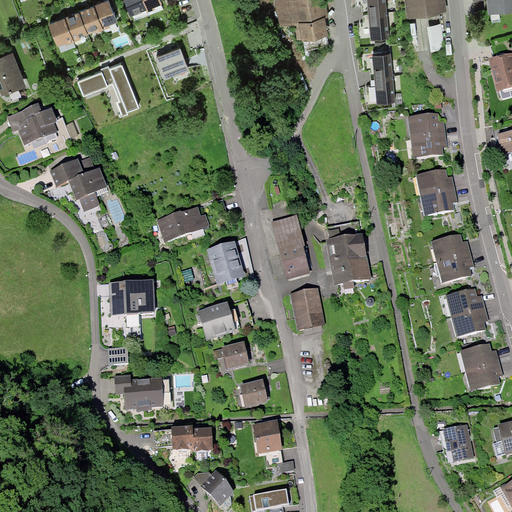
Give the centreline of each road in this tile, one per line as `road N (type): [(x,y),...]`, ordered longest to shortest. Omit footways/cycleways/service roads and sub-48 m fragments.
road 1 (residential): [(335,22),(415,410),(459,511)]
road 2 (residential): [(196,511),(129,448),(98,390),(91,269),(75,228),(0,185)]
road 3 (residential): [(247,191),(285,346),(310,511)]
road 4 (unclassified): [(511,317),(476,171),(457,0)]
road 5 (residential): [(202,0),(247,191)]
road 6 (residential): [(335,22),(336,49),(293,136),(247,191)]
